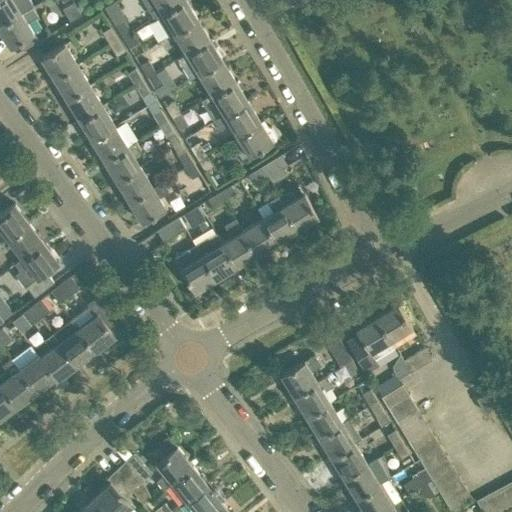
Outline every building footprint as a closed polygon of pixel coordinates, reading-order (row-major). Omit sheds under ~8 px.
[(0,0),(0,24),(30,6),(26,0),(13,0),(12,0),(0,0)] [(153,0),(161,12),(179,0),(153,0)] [(185,0),(179,0),(161,12),(155,15),(168,36),(174,32),(197,18),(185,0)] [(69,21),(81,14),(74,3),(63,10),(69,21)] [(30,6),(0,24),(0,30),(10,47),(33,33),(26,22),(37,16),(30,6)] [(136,35),(159,27),(153,11),(130,20),(136,35)] [(122,35),(130,30),(123,18),(115,23),(122,35)] [(197,18),(174,32),(186,52),(209,38),(197,18)] [(109,43),(117,38),(110,26),(102,31),(109,43)] [(138,42),(130,30),(122,35),(129,47),(138,42)] [(124,50),(117,38),(109,43),(116,55),(124,50)] [(222,59),(209,38),(186,52),(199,73),(222,59)] [(142,45),(146,55),(160,49),(156,39),(142,45)] [(54,78),(77,63),(64,43),(41,57),(54,78)] [(147,76),(155,71),(148,59),(140,64),(147,76)] [(222,59),(199,73),(211,93),(234,79),(222,59)] [(89,84),(77,63),(54,78),(66,98),(89,84)] [(134,84),(142,79),(135,67),(127,72),(134,84)] [(163,83),(155,71),(147,76),(154,88),(163,83)] [(142,79),(134,84),(128,88),(135,100),(141,96),(146,104),(155,99),(149,91),(142,79)] [(247,99),(234,79),(211,93),(224,114),(247,99)] [(89,84),(66,98),(79,119),(102,104),(89,84)] [(155,99),(146,104),(152,113),(159,124),(167,119),(160,108),(155,99)] [(247,99),(224,114),(214,120),(219,129),(229,123),(236,134),(259,120),(247,99)] [(172,117),(180,112),(173,100),(165,105),(172,117)] [(114,125),(102,104),(79,119),(91,139),(114,125)] [(187,123),(180,112),(172,117),(184,137),(192,132),(187,123)] [(167,119),(159,124),(171,145),(180,140),(167,119)] [(264,127),(259,120),(236,134),(249,155),(275,139),(276,135),(271,126),(267,125),(264,127)] [(114,125),(91,139),(103,159),(127,145),(114,125)] [(180,140),(171,145),(184,165),(192,160),(180,140)] [(127,145),(103,159),(116,180),(139,166),(133,155),(140,151),(134,141),(127,145)] [(197,158),(205,153),(198,141),(190,146),(197,158)] [(205,153),(197,158),(205,170),(212,164),(205,153)] [(280,154),(261,165),(267,175),(272,183),(286,174),(281,167),(286,163),(280,154)] [(192,160),(184,165),(191,178),(200,172),(192,160)] [(267,175),(261,165),(248,173),(254,183),(267,175)] [(152,186),(139,166),(116,180),(128,200),(152,186)] [(162,180),(152,186),(128,200),(141,221),(165,207),(158,196),(168,190),(162,180)] [(219,191),(224,199),(236,191),(231,183),(219,191)] [(276,195),(297,227),(318,215),(304,192),(303,192),(298,184),(290,189),(295,197),(284,204),(278,194),(276,195)] [(224,199),(219,191),(207,198),(212,206),(224,199)] [(297,227),(276,195),(267,201),(273,211),(262,217),(276,240),(297,227)] [(14,203),(0,213),(0,244),(8,239),(29,223),(14,203)] [(190,210),(183,214),(189,223),(190,224),(203,215),(197,205),(190,210)] [(184,226),(178,216),(156,230),(163,241),(185,228),(184,226)] [(262,217),(242,230),(256,253),(276,240),(262,217)] [(231,236),(221,242),(236,265),(256,253),(242,230),(235,218),(223,224),(231,236)] [(29,223),(8,239),(22,257),(15,263),(43,242),(29,223)] [(215,232),(194,245),(215,278),(236,265),(221,242),(215,232)] [(43,242),(15,263),(20,270),(15,273),(24,286),(26,284),(35,296),(54,282),(46,271),(58,261),(43,242)] [(215,278),(194,245),(174,257),(194,291),(215,278)] [(70,276),(51,291),(59,303),(78,288),(70,276)] [(71,319),(95,350),(115,336),(108,327),(120,317),(101,292),(86,303),(88,305),(71,319)] [(31,304),(40,316),(50,309),(47,305),(53,301),(47,293),(40,297),(31,304)] [(397,302),(376,315),(391,339),(392,338),(396,346),(416,334),(412,326),(397,302)] [(40,316),(31,304),(22,311),(31,324),(40,316)] [(391,339),(376,315),(356,328),(360,334),(348,341),(366,370),(378,362),(376,358),(396,346),(392,338),(391,339)] [(95,350),(71,319),(52,333),(58,342),(76,365),(95,350)] [(2,326),(0,327),(0,342),(2,345),(11,338),(2,326)] [(343,363),(352,358),(338,336),(326,343),(339,366),(343,363)] [(76,365),(58,342),(39,356),(54,377),(55,377),(57,379),(76,365)] [(424,346),(403,359),(410,370),(431,358),(424,346)] [(410,370),(403,359),(399,352),(391,365),(393,369),(398,378),(410,370)] [(294,394),(317,380),(311,370),(321,364),(315,353),(281,374),(294,394)] [(37,354),(19,368),(18,369),(35,392),(54,377),(39,356),(37,354)] [(18,369),(19,368),(11,357),(2,364),(7,369),(0,374),(0,384),(16,406),(35,392),(18,369)] [(352,358),(343,363),(351,376),(359,370),(352,358)] [(317,380),(294,394),(306,415),(330,401),(323,391),(333,385),(326,375),(317,380)] [(388,407),(409,394),(402,383),(382,396),(388,407)] [(0,417),(16,406),(0,384),(0,417)] [(369,405),(377,400),(370,387),(361,392),(369,405)] [(494,406),(486,393),(477,398),(484,412),(494,406)] [(409,394),(388,407),(394,417),(415,404),(409,394)] [(377,400),(369,405),(365,408),(371,419),(375,416),(381,425),(389,420),(377,400)] [(342,421),(330,401),(306,415),(319,435),(342,421)] [(415,404),(394,417),(401,427),(421,415),(415,404)] [(427,425),(421,415),(401,427),(407,437),(427,425)] [(349,417),(342,421),(319,435),(331,456),(354,442),(361,438),(349,417)] [(427,425),(407,437),(413,447),(434,435),(427,425)] [(393,445),(402,440),(395,428),(386,433),(393,445)] [(434,435),(413,447),(419,458),(440,445),(434,435)] [(402,440),(393,445),(401,458),(409,452),(402,440)] [(354,442),(331,456),(344,476),(367,462),(354,442)] [(171,481),(193,464),(177,445),(156,462),(165,472),(155,480),(162,488),(171,481)] [(446,455),(440,445),(419,458),(426,468),(446,455)] [(134,452),(125,460),(142,479),(151,471),(134,452)] [(446,455),(426,468),(432,478),(452,465),(446,455)] [(125,460),(115,468),(134,488),(142,479),(125,460)] [(379,482),(367,462),(344,476),(356,496),(379,482)] [(193,464),(171,481),(186,500),(208,483),(193,464)] [(452,465),(432,478),(438,488),(459,476),(452,465)] [(419,486),(427,481),(432,478),(424,466),(411,474),(419,486)] [(110,479),(92,497),(106,511),(115,511),(128,499),(125,496),(134,488),(115,468),(106,476),(110,479)] [(465,486),(459,476),(438,488),(444,498),(465,486)] [(379,482),(356,496),(365,511),(376,511),(400,497),(388,477),(379,482)] [(427,481),(419,486),(426,498),(434,493),(427,481)] [(511,508),(511,488),(508,482),(498,488),(510,510),(511,508)] [(209,511),(223,502),(208,483),(186,500),(195,511),(209,511)] [(139,484),(133,489),(144,502),(150,496),(145,489),(139,484)] [(465,486),(444,498),(451,509),(471,497),(465,486)] [(498,488),(488,493),(497,511),(505,511),(510,510),(498,488)] [(497,511),(488,493),(477,499),(483,511),(497,511)] [(106,511),(92,497),(77,511),(106,511)] [(409,511),(400,497),(376,511),(409,511)] [(154,511),(170,511),(172,511),(164,501),(153,510),(154,511)] [(230,511),(223,502),(209,511),(230,511)]
